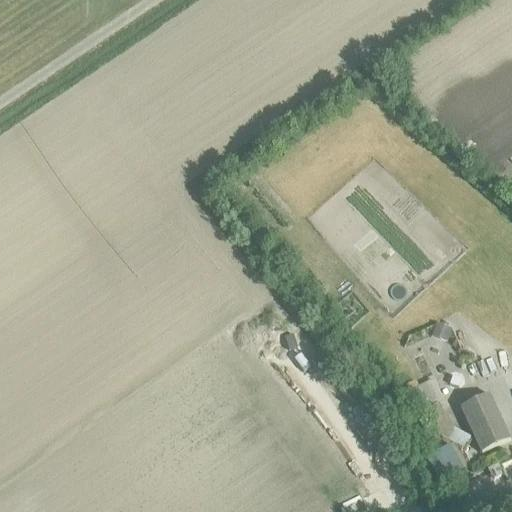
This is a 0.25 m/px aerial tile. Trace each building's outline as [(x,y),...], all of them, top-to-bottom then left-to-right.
[(437,326),(433,337),(447,342),(450,330),(437,326)] [(415,382),(407,386),(410,392),(418,388),(415,382)] [(460,410),(481,455),(510,442),(489,397),(460,410)] [(437,405),(425,412),(430,423),(443,416),(437,405)] [(447,440),(446,441),(463,450),(469,440),(453,430),(447,440)] [(426,460),(440,484),(463,473),(449,448),(426,460)]
